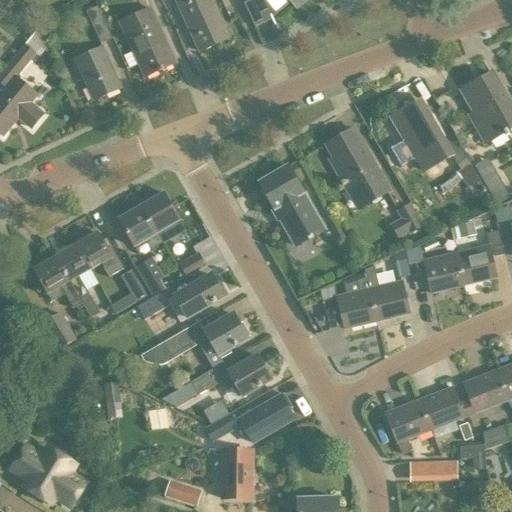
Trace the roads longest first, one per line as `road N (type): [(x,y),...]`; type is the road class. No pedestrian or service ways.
road 1 (residential): [(332,404),(177,135)]
road 2 (residential): [(428,41),(177,135)]
road 3 (residential): [(332,404),(511,315)]
road 4 (residential): [(177,135),(37,188),(0,190)]
